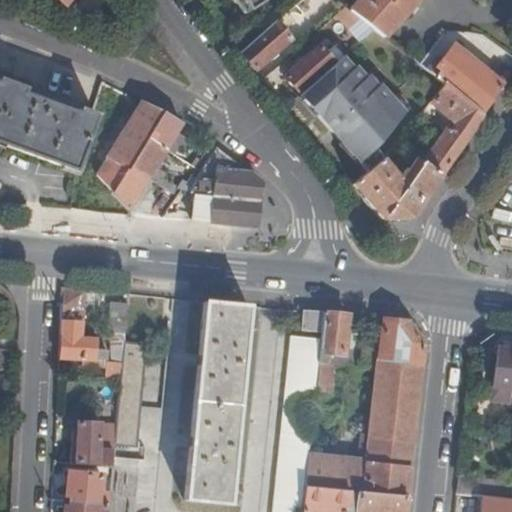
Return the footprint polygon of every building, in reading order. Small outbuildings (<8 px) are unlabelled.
[(232,0),(233,0),(242,0),(250,12),(268,0),(232,0)] [(318,0),(303,0),(289,13),(284,17),(292,26),(318,0)] [(359,0),(350,11),(373,29),(384,38),(417,0),(359,0)] [(360,41),(373,29),(350,11),(346,7),(337,15),(360,41)] [(241,54),(254,72),(291,41),(276,24),(261,37),(241,54)] [(439,56),(427,72),(444,86),(483,117),(502,89),(488,77),(491,73),(456,44),(444,60),(439,56)] [(511,57),(491,44),(484,53),(505,67),(511,57)] [(299,96),(334,64),(325,55),(319,47),(284,78),(299,96)] [(334,64),(342,57),(334,48),(325,55),(334,64)] [(353,69),(343,56),(342,57),(334,64),(299,96),(367,173),(382,160),(373,149),(404,113),(380,84),(378,86),(368,76),(366,77),(356,66),(353,69)] [(3,146),(74,173),(80,158),(77,154),(91,115),(79,110),(78,115),(22,94),(24,90),(0,80),(0,149),(1,150),(3,146)] [(483,117),(444,86),(431,104),(455,124),(449,133),(446,130),(423,165),(421,164),(405,187),(385,164),(389,160),(386,156),(382,160),(367,173),(351,186),(381,220),(412,220),(483,117)] [(112,193),(129,167),(147,139),(163,113),(142,103),(97,176),(112,193)] [(165,151),(182,124),(163,113),(147,139),(165,151)] [(129,167),(148,179),(165,151),(147,139),(129,167)] [(192,222),(255,228),(259,185),(216,148),(197,179),(190,176),(186,183),(181,191),(195,193),(192,222)] [(194,169),(200,161),(195,158),(190,166),(194,169)] [(129,212),(148,179),(129,167),(112,193),(129,212)] [(108,296),(108,294),(62,289),(58,359),(96,361),(102,361),(103,350),(97,349),(97,339),(82,338),(84,303),(99,305),(99,301),(104,302),(105,296),(108,296)] [(127,335),(130,305),(114,304),(111,334),(127,335)] [(228,506),(250,308),(206,304),(200,356),(199,355),(197,366),(199,367),(191,437),(189,437),(188,447),(190,447),(184,501),(228,506)] [(323,334),(326,315),(303,313),(301,332),(323,334)] [(343,353),(348,318),(326,315),(323,334),(323,341),(318,380),(332,382),(334,366),(327,365),(329,352),(343,355),(343,353)] [(379,360),(419,364),(422,343),(406,323),(382,321),(380,345),(379,360)] [(111,334),(106,362),(124,363),(126,345),(127,335),(111,334)] [(303,511),(306,489),(309,459),(315,408),(318,380),(323,341),(292,337),(273,511),(303,511)] [(380,345),(363,343),(360,368),(366,369),(378,366),(379,360),(380,345)] [(147,347),(126,345),(124,363),(121,382),(117,425),(115,446),(136,448),(147,347)] [(511,352),(496,350),(490,402),(507,404),(509,390),(511,390),(511,352)] [(350,355),(343,353),(343,355),(329,352),(327,365),(334,366),(349,367),(350,355)] [(370,439),(411,443),(419,364),(379,360),(378,366),(372,420),(360,419),(359,435),(370,437),(370,439)] [(106,362),(102,361),(96,361),(95,380),(121,382),(124,363),(106,362)] [(329,409),(332,382),(318,380),(315,408),(329,409)] [(71,447),(70,465),(77,465),(78,463),(96,465),(99,424),(78,423),(76,447),(71,447)] [(117,425),(99,424),(96,465),(96,467),(112,469),(115,446),(117,425)] [(368,465),(408,468),(411,443),(370,439),(368,465)] [(306,489),(331,491),(334,461),(309,459),(306,489)] [(347,493),(365,494),(368,465),(334,461),(331,491),(347,493)] [(365,494),(405,498),(408,468),(368,465),(365,494)] [(68,496),(68,503),(105,507),(106,493),(99,493),(100,475),(67,472),(65,496),(68,496)] [(511,478),(504,478),(504,481),(457,475),(455,495),(511,501),(511,478)] [(345,511),(347,493),(331,491),(306,489),(303,511),(345,511)] [(403,511),(405,498),(365,494),(347,493),(345,511),(403,511)] [(104,511),(105,507),(68,503),(67,508),(64,507),(63,511),(104,511)]
